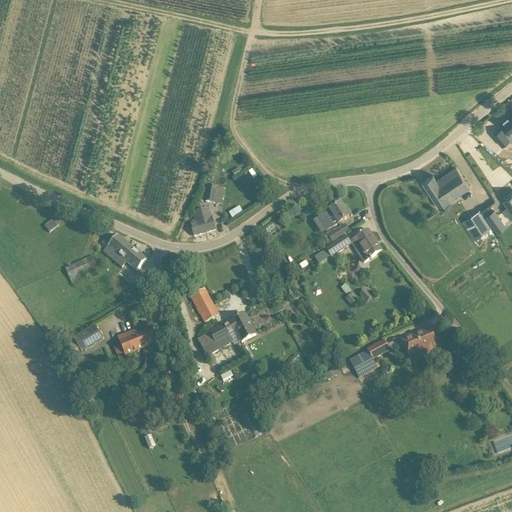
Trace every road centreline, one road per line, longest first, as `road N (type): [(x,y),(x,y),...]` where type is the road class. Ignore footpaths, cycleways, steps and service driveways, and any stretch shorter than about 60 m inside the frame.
road 1 (unclassified): [(0,162),(191,250),(214,247),(316,188),(368,180)]
road 2 (unclassified): [(368,180),(433,152),(511,87)]
road 3 (unclassified): [(448,316),(375,224),(368,180)]
road 4 (unknown): [(153,236),(200,371)]
